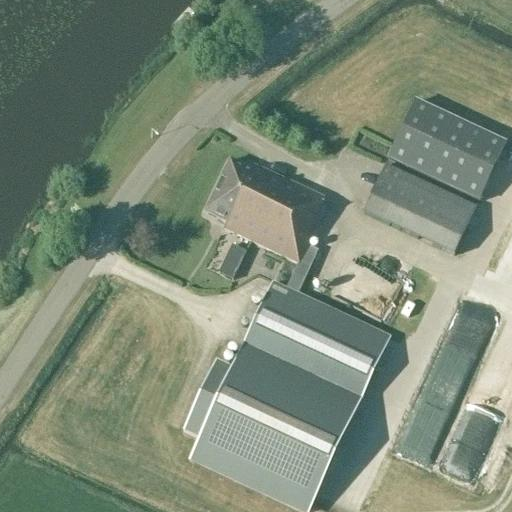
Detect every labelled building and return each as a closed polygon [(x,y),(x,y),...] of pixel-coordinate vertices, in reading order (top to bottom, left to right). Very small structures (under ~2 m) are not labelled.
[(257,21),(275,5),(270,0),(248,0),(243,5),(257,21)] [(414,104),(386,163),(477,206),(505,147),(414,104)] [(298,266),(307,248),(320,221),(315,218),(324,201),(248,165),(246,170),(229,162),(204,215),(226,226),(224,230),(298,266)] [(384,166),(381,174),(362,214),(453,257),(476,210),(384,166)] [(340,231),(322,292),(334,296),(353,235),(340,231)] [(190,461),(300,511),(309,511),(390,339),(297,296),(317,252),(307,248),(298,266),(286,291),(272,285),(232,371),(215,363),(183,433),(199,441),(190,461)] [(467,484),(511,377),(511,343),(511,345),(497,339),(441,473),(467,484)]
